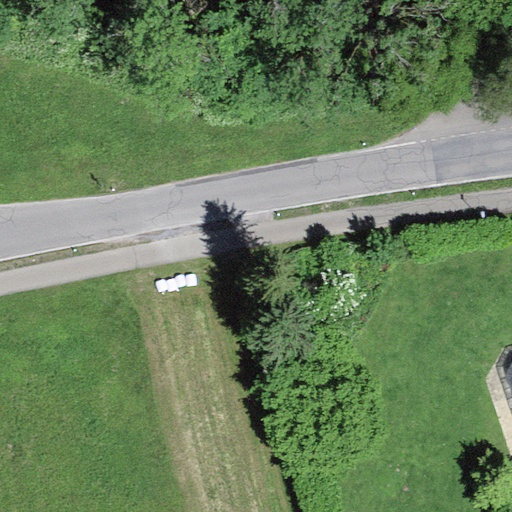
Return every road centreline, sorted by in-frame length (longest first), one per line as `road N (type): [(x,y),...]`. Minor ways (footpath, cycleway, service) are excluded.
road 1 (tertiary): [(0,241),(222,197),(511,154)]
road 2 (track): [(222,197),(295,511)]
